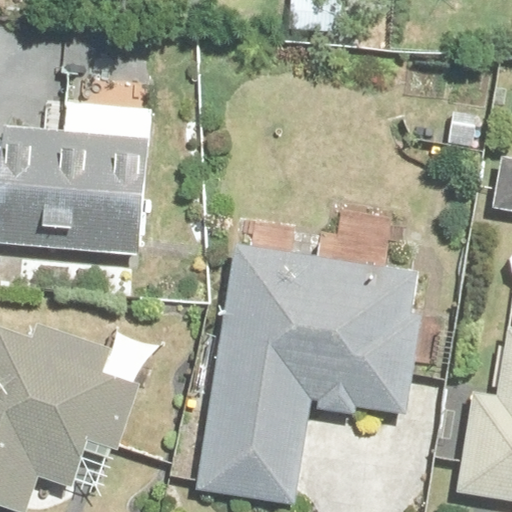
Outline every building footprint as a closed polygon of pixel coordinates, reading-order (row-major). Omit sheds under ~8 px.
[(511,166),(498,163),(488,218),(511,222),(511,166)] [(114,185),(0,180),(0,294),(109,298),(114,185)] [(250,300),(250,301),(176,288),(135,511),(237,511),(244,475),(264,466),(293,470),(299,459),(342,450),(363,317),(250,300)] [(439,369),(433,436),(404,433),(395,511),(511,511),(511,324),(479,320),(473,372),(439,369)] [(0,511),(33,511),(71,430),(13,404),(17,395),(0,388),(0,511)]
